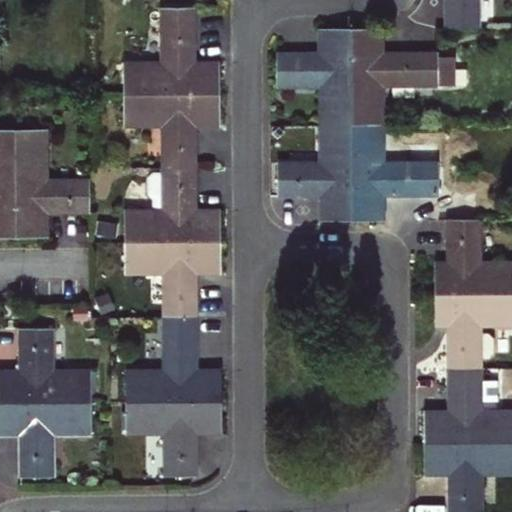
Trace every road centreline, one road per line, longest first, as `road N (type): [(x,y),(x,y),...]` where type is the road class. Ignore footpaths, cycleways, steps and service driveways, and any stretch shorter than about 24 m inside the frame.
road 1 (residential): [(250,508),(361,505),(385,496),(395,474),(388,260),(366,248),(250,250)]
road 2 (residential): [(250,508),(250,250)]
road 3 (residential): [(250,250),(250,1)]
road 4 (residential): [(69,511),(250,508)]
road 5 (residential): [(374,0),(250,1)]
